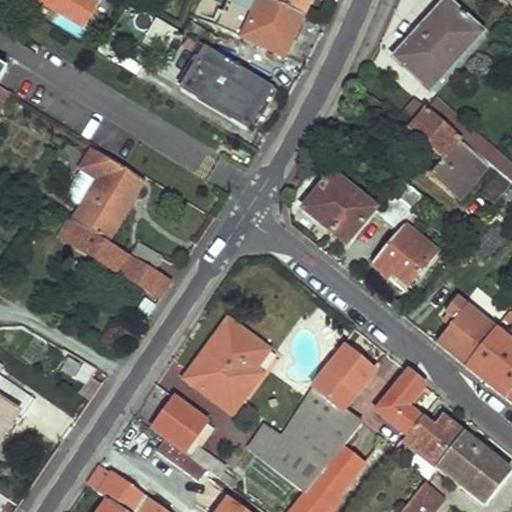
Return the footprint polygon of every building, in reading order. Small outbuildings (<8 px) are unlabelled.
[(45,0),(91,21),(101,0),(45,0)] [(266,0),(231,0),(219,28),(285,57),(304,17),(266,0)] [(311,0),(266,0),(304,17),(311,0)] [(448,0),(399,59),(435,92),(486,33),(449,0),(448,0)] [(220,40),(193,24),(186,35),(208,48),(213,52),(220,40)] [(213,52),(208,48),(184,87),(250,127),(272,88),(213,52)] [(0,59),(0,93),(5,86),(15,69),(0,59)] [(5,86),(0,93),(0,122),(2,124),(18,94),(5,86)] [(434,175),(457,194),(484,160),(455,134),(432,112),(415,129),(447,157),(443,163),(434,175)] [(491,167),(511,186),(511,163),(466,122),(455,134),(484,160),(491,167)] [(411,135),(443,163),(447,157),(415,129),(411,135)] [(85,164),(100,175),(73,221),(107,242),(116,226),(113,224),(127,203),(119,198),(125,189),(136,196),(144,181),(94,150),(85,164)] [(457,194),(464,201),(491,167),(484,160),(457,194)] [(306,209),(348,245),(376,209),(333,175),(306,209)] [(394,194),(419,214),(428,199),(406,181),(394,194)] [(376,217),(399,236),(408,226),(419,214),(394,194),(376,217)] [(107,242),(73,221),(72,221),(61,237),(162,299),(174,282),(158,273),(134,258),(107,242)] [(373,266),(405,289),(439,252),(408,226),(399,236),(373,266)] [(165,259),(141,245),(134,258),(158,273),(165,259)] [(478,290),(499,306),(507,295),(487,277),(478,290)] [(438,344),(468,369),(497,331),(492,327),(459,299),(448,312),(458,320),(438,344)] [(492,327),(497,331),(511,312),(511,300),(511,301),(492,327)] [(511,312),(497,331),(501,334),(511,319),(511,312)] [(229,319),(214,340),(236,357),(251,337),(229,319)] [(468,369),(506,399),(511,392),(511,342),(501,334),(497,331),(468,369)] [(236,357),(256,372),(271,352),(251,337),(236,357)] [(185,380),(231,414),(259,375),(256,372),(236,357),(214,340),(185,380)] [(60,369),(87,385),(96,370),(70,354),(60,369)] [(339,359),(318,386),(347,409),(368,383),(339,359)] [(0,366),(0,445),(22,417),(24,419),(37,401),(0,376),(4,369),(0,366)] [(387,424),(407,439),(421,421),(408,410),(427,388),(408,374),(376,414),(387,424)] [(152,428),(183,451),(204,423),(175,399),(152,428)] [(247,449),(306,497),(342,451),(353,435),(335,422),(306,402),(278,442),(261,430),(247,449)] [(403,445),(436,472),(465,435),(444,420),(434,429),(421,421),(407,439),(403,445)] [(511,474),(511,472),(465,435),(436,472),(445,479),(465,494),(458,505),(467,511),(483,511),(486,509),(511,474)] [(156,453),(215,495),(223,485),(206,472),(162,442),(156,453)] [(362,468),(342,451),(306,497),(293,511),(331,511),(336,507),(333,505),(362,468)] [(223,485),(225,486),(234,473),(216,459),(206,472),(223,485)] [(107,502),(120,511),(159,511),(100,469),(87,488),(107,502)] [(404,511),(435,511),(444,501),(424,486),(404,511)] [(99,511),(120,511),(107,502),(99,511)] [(220,511),(238,511),(227,503),(220,511)]
